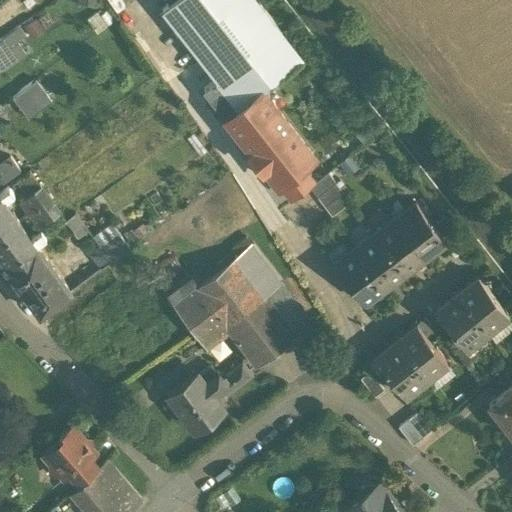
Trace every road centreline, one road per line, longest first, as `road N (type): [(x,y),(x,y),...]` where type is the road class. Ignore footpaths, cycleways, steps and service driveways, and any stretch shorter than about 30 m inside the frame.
road 1 (residential): [(0,304),(178,498)]
road 2 (track): [(352,0),(499,182)]
road 3 (residential): [(465,511),(316,385)]
road 4 (residential): [(316,385),(178,498)]
road 5 (residential): [(362,342),(286,224)]
road 6 (residential): [(362,342),(467,263)]
